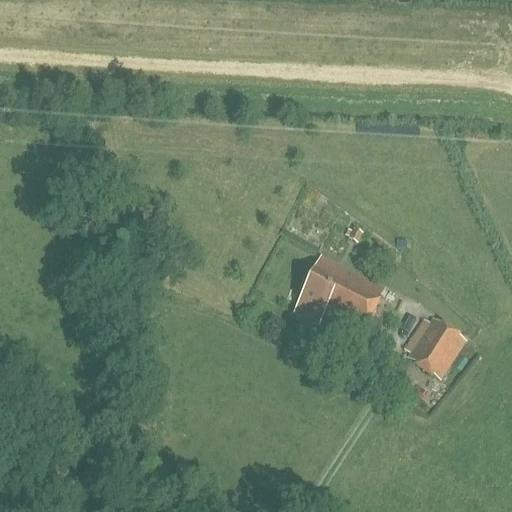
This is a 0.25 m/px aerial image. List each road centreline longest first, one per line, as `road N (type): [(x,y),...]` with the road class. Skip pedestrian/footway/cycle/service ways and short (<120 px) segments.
road 1 (track): [(0,59),(511,89)]
road 2 (unclassified): [(99,511),(0,430)]
